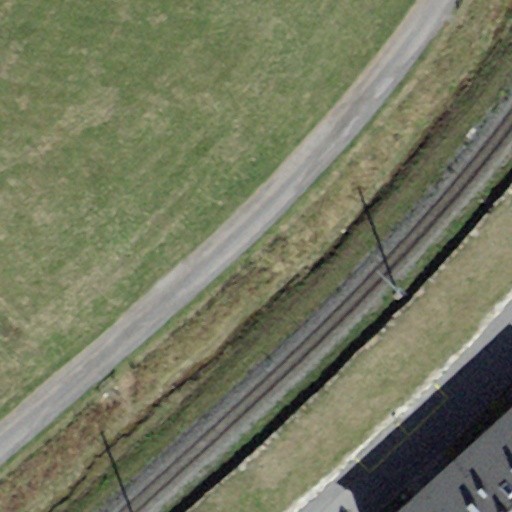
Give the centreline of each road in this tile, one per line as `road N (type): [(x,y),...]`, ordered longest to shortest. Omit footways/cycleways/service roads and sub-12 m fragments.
road 1 (track): [(0,444),(295,176),(438,0)]
road 2 (residential): [(343,511),(511,351)]
